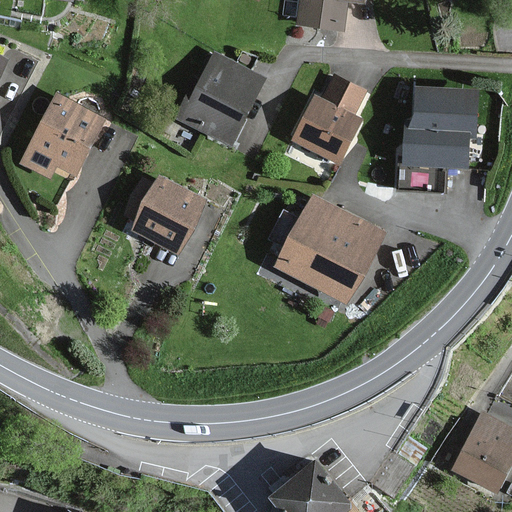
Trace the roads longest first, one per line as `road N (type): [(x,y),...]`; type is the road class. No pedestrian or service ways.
road 1 (secondary): [(122,414),(215,423),(338,396),(430,338),(511,235)]
road 2 (residential): [(0,174),(88,299),(124,375),(122,414)]
road 3 (secondary): [(0,364),(122,414)]
